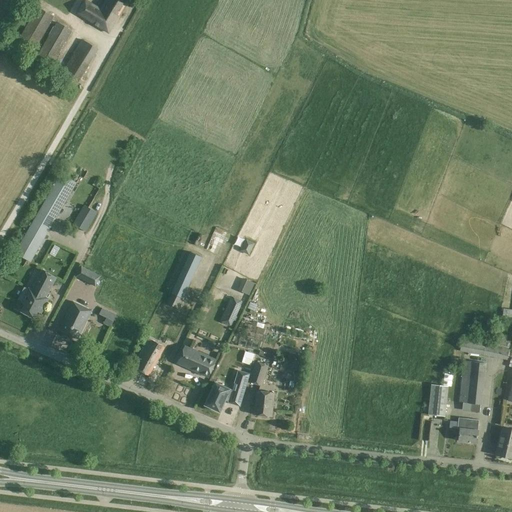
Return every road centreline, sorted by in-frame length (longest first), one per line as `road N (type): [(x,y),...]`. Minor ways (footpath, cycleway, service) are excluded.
road 1 (residential): [(511,471),(245,438)]
road 2 (residential): [(245,438),(0,333)]
road 3 (secondary): [(239,501),(0,470)]
road 4 (secondary): [(0,483),(235,511)]
road 5 (residential): [(0,235),(85,90)]
